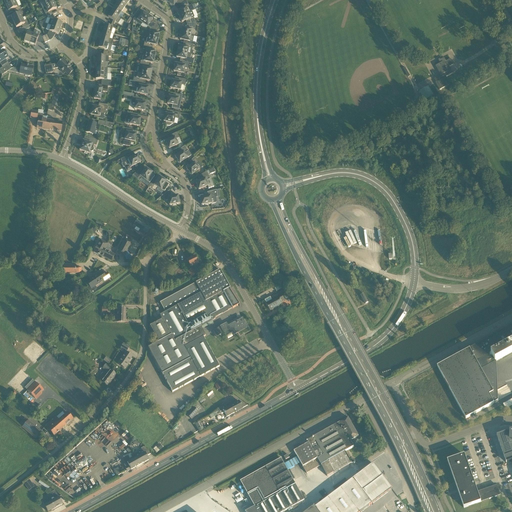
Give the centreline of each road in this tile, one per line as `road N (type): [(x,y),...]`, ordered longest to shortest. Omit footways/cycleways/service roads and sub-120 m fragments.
road 1 (primary): [(436,511),(278,197)]
road 2 (primary): [(270,199),(428,511)]
road 3 (track): [(145,262),(142,353),(127,378),(0,495)]
road 4 (secondary): [(74,511),(297,389)]
road 5 (unclassified): [(157,511),(364,397)]
road 6 (secondary): [(297,389),(221,254),(179,230)]
road 7 (secondary): [(414,283),(412,241),(386,192),(355,174),(320,176)]
road 8 (secondary): [(297,389),(385,336),(414,283)]
road 9 (primary): [(274,0),(256,91),(263,152)]
road 10 (residential): [(151,124),(169,25),(141,0)]
road 11 (secondary): [(179,230),(62,160)]
road 12 (unclassified): [(392,382),(511,316)]
road 13 (unclassified): [(364,397),(416,511)]
road 14 (residential): [(62,160),(83,79),(62,44)]
